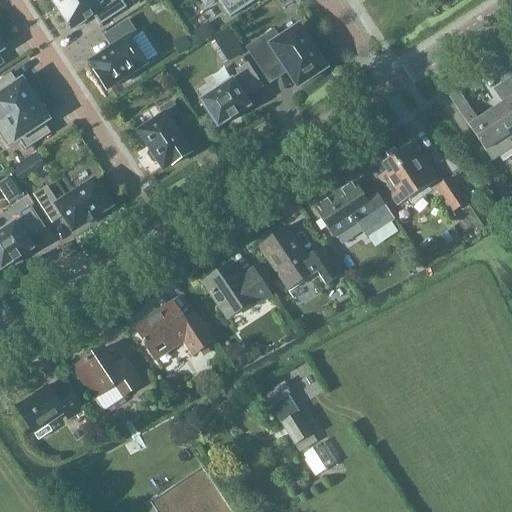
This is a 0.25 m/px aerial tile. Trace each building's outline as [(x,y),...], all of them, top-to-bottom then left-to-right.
[(52,0),(58,10),(72,0),(52,0)] [(111,0),(72,0),(58,10),(72,31),(94,16),(100,26),(127,7),(121,0),(112,0),(111,0)] [(218,0),(230,18),(258,0),(218,0)] [(133,72),(145,64),(130,42),(129,40),(137,35),(127,20),(104,36),(113,49),(92,64),(98,73),(96,74),(107,90),(120,81),(122,85),(135,76),(133,72)] [(227,29),(213,38),(219,48),(234,39),(227,29)] [(281,41),(275,31),(248,48),(266,77),(285,65),(299,86),(309,80),(310,82),(324,73),(322,71),(326,69),(323,66),(325,64),(317,51),(315,52),(299,29),(281,41)] [(200,30),(190,36),(196,46),(206,39),(200,30)] [(145,64),(145,65),(159,56),(144,33),(139,36),(130,42),(145,64)] [(182,53),(191,47),(186,38),(176,44),(182,53)] [(228,55),(197,78),(207,90),(237,67),(228,55)] [(248,65),(238,72),(240,76),(201,102),(219,130),(252,108),(244,97),(251,92),(253,94),(263,88),(248,65)] [(0,124),(39,99),(31,88),(28,90),(23,81),(14,87),(7,77),(0,81),(0,124)] [(511,99),(511,80),(503,85),(511,99)] [(511,99),(503,85),(494,91),(503,105),(491,113),(511,145),(511,99)] [(39,99),(0,124),(0,139),(6,149),(19,141),(25,151),(47,138),(41,129),(50,123),(44,113),(46,111),(39,99)] [(187,124),(173,103),(160,111),(164,117),(140,133),(151,150),(149,151),(148,155),(154,164),(158,165),(160,163),(165,170),(173,164),(175,166),(191,155),(175,132),(187,124)] [(478,121),(469,107),(460,113),(486,152),(492,162),(511,149),(511,145),(491,113),(478,121)] [(398,207),(438,181),(413,144),(374,170),(398,207)] [(19,166),(13,170),(20,181),(26,177),(19,166)] [(452,213),(467,204),(451,178),(436,189),(452,213)] [(86,223),(87,224),(99,217),(98,216),(111,207),(94,182),(59,206),(47,188),(34,196),(53,224),(64,216),(74,232),(86,223)] [(388,209),(386,210),(373,190),(363,196),(354,183),(316,209),(335,238),(359,222),(365,232),(378,223),(381,227),(394,219),(388,209)] [(23,218),(0,232),(0,270),(1,271),(3,270),(3,269),(23,257),(34,250),(26,239),(34,235),(35,237),(45,230),(31,207),(20,214),(23,218)] [(288,227),(258,247),(288,293),(318,274),(326,287),(342,276),(324,249),(309,259),(288,227)] [(259,305),(271,297),(257,275),(245,283),(232,264),(204,283),(229,320),(257,301),(259,305)] [(0,300),(0,307),(7,314),(17,305),(7,294),(0,300)] [(144,342),(143,344),(154,361),(155,360),(153,357),(171,346),(173,349),(183,342),(193,357),(214,342),(196,315),(184,323),(172,305),(135,329),(144,342)] [(103,350),(75,369),(95,399),(104,412),(124,399),(124,398),(142,386),(126,360),(115,368),(103,350)] [(288,372),(268,384),(276,397),(296,384),(288,372)] [(34,435),(35,434),(65,414),(69,421),(84,411),(68,388),(54,397),(48,387),(47,388),(48,389),(38,396),(37,394),(16,408),(34,435)] [(289,397),(272,408),(295,445),(312,434),(289,397)] [(319,464),(338,451),(326,432),(306,444),(319,464)]
